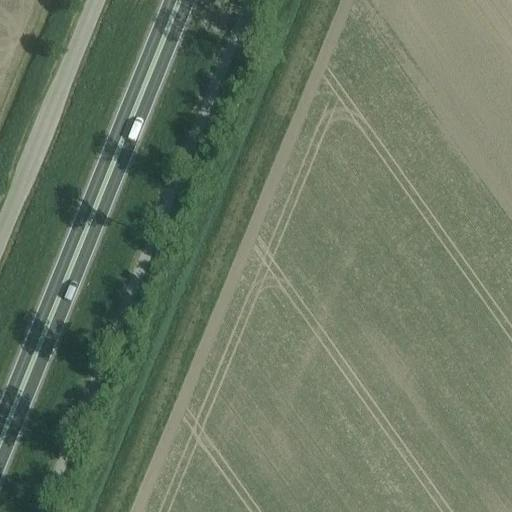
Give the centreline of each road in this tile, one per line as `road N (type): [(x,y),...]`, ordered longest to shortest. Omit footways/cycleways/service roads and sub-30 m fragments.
road 1 (trunk): [(0,442),(180,0)]
road 2 (unclassified): [(0,247),(98,0)]
